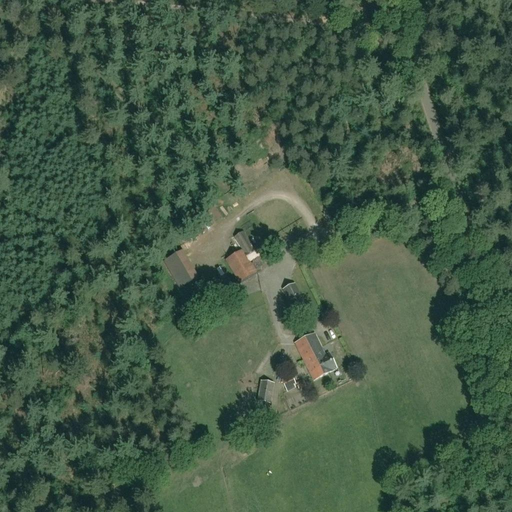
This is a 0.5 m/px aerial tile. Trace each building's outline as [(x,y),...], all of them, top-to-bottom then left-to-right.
[(225,261),(240,287),(258,274),(250,263),(270,251),(263,242),(253,247),(243,232),(234,238),(241,251),(225,261)] [(294,285),(283,291),(298,320),(309,314),(294,285)] [(325,356),(314,335),(295,344),(314,382),(333,372),(332,371),(337,369),(329,354),(325,356)] [(306,387),(302,380),(296,383),(292,376),(281,381),(286,391),(296,386),(299,391),(306,387)] [(274,384),(261,382),(257,402),(271,405),(274,384)]
